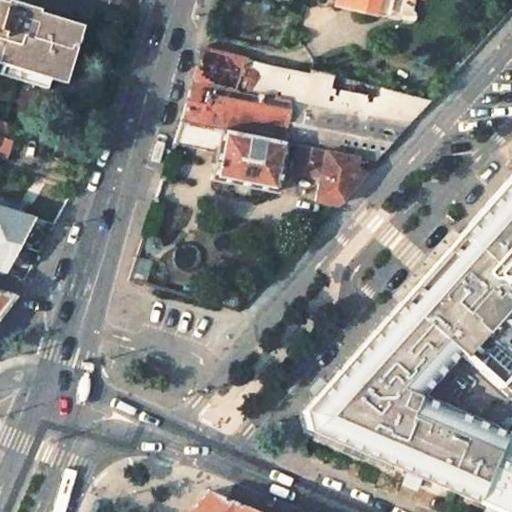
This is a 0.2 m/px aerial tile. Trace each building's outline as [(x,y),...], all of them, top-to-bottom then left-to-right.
[(0,66),(43,80),(57,84),(75,28),(32,15),(30,7),(7,0),(1,0),(0,5),(0,66)] [(244,57),(201,46),(189,87),(179,121),(288,143),(301,145),(359,157),(375,160),(429,100),(312,69),(310,74),(302,104),(237,87),(244,57)] [(310,74),(244,57),(237,87),(302,104),(310,74)] [(43,80),(0,66),(0,76),(40,88),(43,80)] [(288,143),(179,121),(172,142),(217,151),(211,177),(277,191),(288,143)] [(12,127),(0,123),(0,138),(8,141),(12,127)] [(93,152),(55,140),(49,159),(84,169),(93,152)] [(359,157),(301,145),(296,171),(324,177),(316,200),(335,205),(363,173),(355,167),(359,157)] [(500,434),(511,420),(511,175),(511,177),(511,176),(511,178),(427,272),(300,411),(304,429),(470,502),(500,434)] [(32,220),(0,209),(0,272),(2,274),(32,220)] [(2,274),(0,272),(0,275),(6,277),(36,221),(32,220),(2,274)] [(152,238),(141,234),(137,246),(149,250),(155,250),(157,241),(152,238)] [(149,250),(137,246),(126,279),(139,283),(149,250)] [(0,314),(12,299),(0,294),(0,314)] [(493,511),(511,511),(511,440),(500,434),(470,502),(493,511)] [(254,511),(207,492),(189,511),(254,511)]
